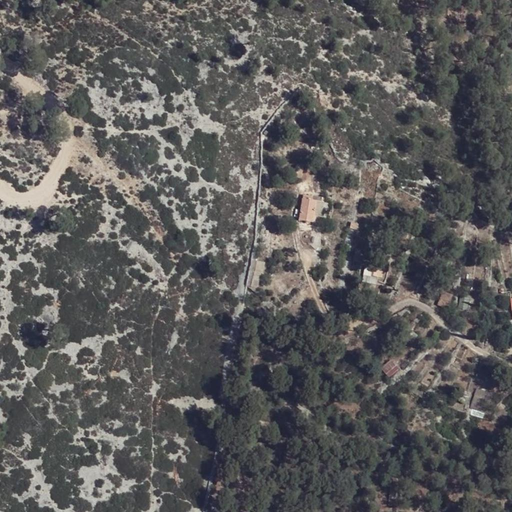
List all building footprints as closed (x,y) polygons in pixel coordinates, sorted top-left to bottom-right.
[(313,181),(312,172),(303,173),(303,181),(313,181)] [(319,212),(322,199),(300,195),(296,217),(311,219),(313,211),(319,212)] [(352,248),(351,257),(360,259),(361,256),(366,256),(368,246),(362,245),(361,249),(352,248)] [(246,284),(258,287),(264,262),(252,258),(246,284)] [(369,272),(370,260),(363,259),(360,277),(374,280),(375,274),(369,272)] [(442,290),(437,304),(446,308),(452,294),(442,290)] [(476,388),(467,414),(482,419),(491,393),(476,388)]
